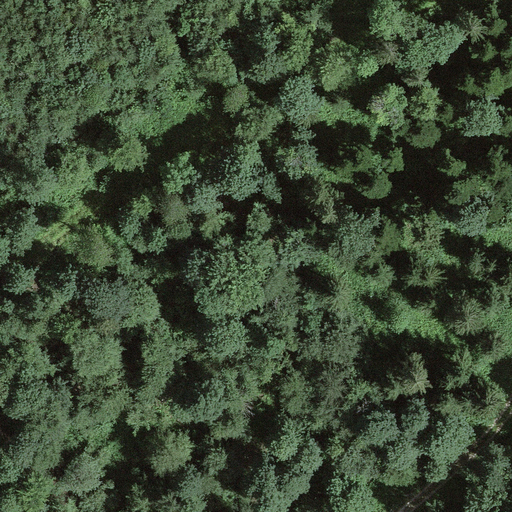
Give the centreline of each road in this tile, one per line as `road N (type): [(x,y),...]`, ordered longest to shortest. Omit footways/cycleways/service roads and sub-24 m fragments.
road 1 (track): [(58,0),(149,80),(220,122),(427,0)]
road 2 (track): [(0,282),(220,122)]
road 3 (track): [(511,407),(490,439),(406,511)]
